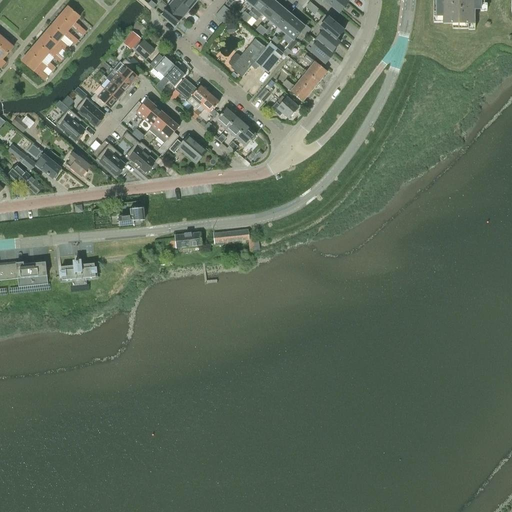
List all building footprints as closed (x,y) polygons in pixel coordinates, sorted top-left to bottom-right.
[(174,0),(169,7),(173,11),(182,19),(189,10),(176,0),(174,0)] [(176,0),(189,10),(196,2),(193,0),(176,0)] [(260,0),(254,8),(248,15),(251,18),(256,21),(262,14),(273,1),(272,0),(260,0)] [(324,0),(340,13),(348,4),(343,0),(324,0)] [(433,0),(433,21),(443,21),(443,24),(452,24),(452,30),(468,30),(468,31),(475,31),(475,24),(474,24),(474,10),(481,10),(481,12),(483,12),(484,12),(486,12),(486,5),(484,5),(484,0),(433,0)] [(262,14),(269,21),(281,7),(273,1),(262,14)] [(310,3),(306,8),(314,15),(318,10),(310,3)] [(162,16),(175,27),(182,19),(173,11),(169,7),(162,16)] [(224,7),(220,12),(228,19),(232,14),(224,7)] [(269,21),(277,28),(289,14),(281,7),(269,21)] [(86,32),(75,22),(80,17),(68,8),(60,17),(72,26),(71,27),(82,36),(86,32)] [(215,17),(224,24),(228,19),(220,12),(215,17)] [(277,28),(285,34),(297,20),(289,14),(277,28)] [(251,18),(248,15),(243,20),(247,23),(251,18)] [(336,41),(344,31),(324,15),(316,25),(324,31),(336,41)] [(71,27),(72,26),(60,17),(53,26),(64,35),(64,36),(75,45),(78,41),(67,31),(71,27)] [(300,32),(303,29),(305,27),(297,20),(285,34),(293,41),(300,32)] [(60,40),(64,36),(64,35),(53,26),(45,34),(62,49),(62,50),(67,54),(71,50),(60,40)] [(332,53),(340,44),(336,41),(324,31),(316,41),(318,42),(332,53)] [(133,32),(128,37),(136,44),(141,39),(133,32)] [(58,54),(62,50),(62,49),(45,34),(37,43),(49,53),(48,54),(59,63),(63,59),(58,54)] [(271,40),(277,45),(280,41),(274,37),(271,40)] [(283,53),(270,43),(266,49),(255,40),(240,58),(238,55),(235,56),(229,62),(230,65),(232,67),(232,68),(242,77),(252,66),(254,68),(256,68),(258,65),(268,73),(284,55),(283,53)] [(135,52),(145,61),(155,50),(145,41),(135,52)] [(0,67),(1,69),(6,63),(3,60),(13,48),(6,42),(0,48),(0,67)] [(318,42),(310,51),(326,64),(334,54),(332,53),(318,42)] [(41,62),(48,54),(49,53),(37,43),(30,52),(41,62)] [(284,55),(286,57),(291,52),(287,48),(283,53),(284,55)] [(41,62),(30,52),(22,61),(33,71),(44,81),(48,76),(43,72),(47,67),(41,62)] [(159,55),(150,65),(154,69),(150,72),(160,81),(161,82),(175,66),(174,66),(167,60),(171,55),(168,53),(164,57),(163,58),(159,55)] [(313,61),(307,56),(304,60),(312,67),(307,72),(307,73),(319,82),(327,72),(313,61)] [(120,62),(113,71),(118,75),(131,86),(138,78),(132,73),(135,69),(125,60),(122,64),(120,62)] [(155,87),(155,88),(162,94),(162,93),(166,89),(164,88),(169,82),(175,87),(185,75),(177,68),(181,64),(179,62),(178,62),(174,66),(175,66),(161,82),(160,81),(155,87)] [(47,67),(52,72),(56,68),(50,63),(47,67)] [(307,73),(307,72),(306,71),(302,75),(304,76),(299,82),(311,92),(319,82),(307,73)] [(124,94),(131,86),(118,75),(111,83),(124,94)] [(210,95),(201,86),(198,89),(185,79),(175,91),(179,94),(188,101),(187,102),(192,106),(187,112),(191,116),(210,95)] [(284,85),(283,85),(291,92),(303,102),(311,92),(299,82),(295,87),(287,81),(284,85)] [(118,102),(124,94),(111,83),(104,90),(118,102)] [(78,87),(74,92),(82,100),(83,92),(78,87)] [(111,110),(118,102),(104,90),(98,98),(95,95),(91,100),(102,109),(105,105),(111,110)] [(265,90),(258,98),(263,103),(271,94),(265,90)] [(163,95),(167,99),(168,98),(172,94),(167,91),(163,95)] [(196,120),(205,109),(210,113),(219,103),(210,95),(191,116),(196,120)] [(283,96),(276,103),(271,109),(280,116),(283,113),(289,118),(298,108),(287,98),(286,99),(283,96)] [(74,102),(67,97),(61,104),(65,107),(68,109),(74,102)] [(75,109),(95,126),(96,126),(97,127),(101,122),(100,121),(104,117),(95,109),(97,107),(86,97),(75,109)] [(144,121),(155,108),(147,101),(143,106),(139,103),(130,113),(134,117),(137,114),(144,121)] [(163,114),(160,112),(155,108),(144,121),(152,127),(163,114)] [(80,118),(74,113),(69,109),(57,123),(61,127),(61,128),(76,141),(77,140),(78,141),(82,136),(81,135),(85,131),(76,123),(80,118)] [(226,130),(237,118),(227,109),(217,121),(226,130)] [(156,138),(171,121),(163,114),(152,127),(149,131),(156,138)] [(23,133),(28,127),(17,118),(12,124),(23,133)] [(236,139),(246,127),(237,118),(226,130),(236,139)] [(174,133),(179,128),(171,121),(156,138),(164,144),(165,143),(169,147),(178,137),(174,133)] [(205,128),(209,131),(213,126),(209,122),(205,128)] [(246,127),(236,139),(246,147),(256,136),(246,127)] [(127,132),(122,137),(132,146),(137,141),(127,132)] [(227,138),(222,135),(218,140),(222,144),(227,138)] [(179,149),(196,164),(207,151),(189,136),(182,144),(177,140),(169,150),(174,154),(179,149)] [(140,144),(137,141),(132,146),(133,147),(126,155),(146,173),(146,172),(147,173),(152,168),(151,167),(154,163),(145,155),(150,150),(141,143),(140,144)] [(238,147),(233,142),(229,147),(234,151),(238,147)] [(120,154),(113,148),(109,144),(96,159),(116,176),(117,176),(118,177),(122,172),(121,171),(125,166),(116,159),(120,154)] [(33,145),(28,152),(36,159),(37,158),(39,160),(35,164),(36,165),(42,171),(53,179),(61,170),(50,161),(44,156),(43,155),(40,153),(41,152),(33,145)] [(13,149),(9,153),(16,159),(17,159),(22,164),(31,171),(36,165),(35,164),(27,158),(21,153),(20,155),(13,149)] [(9,153),(6,157),(13,163),(16,159),(9,153)] [(70,160),(67,165),(81,177),(90,167),(79,158),(78,159),(72,154),(69,158),(70,160)] [(25,185),(36,195),(43,188),(17,165),(13,169),(8,174),(23,187),(25,185)] [(143,209),(130,210),(130,216),(118,217),(119,226),(134,225),(134,222),(144,221),(143,209)] [(214,244),(237,242),(249,240),(248,230),(213,234),(214,244)] [(202,245),(202,244),(201,233),(191,234),(191,233),(185,234),(185,235),(175,236),(175,240),(165,241),(166,250),(202,245)] [(17,279),(47,276),(46,262),(24,265),(24,263),(16,263),(16,264),(6,265),(7,280),(17,279)] [(62,281),(96,277),(94,264),(81,265),(80,262),(74,263),(74,266),(61,267),(62,281)]
